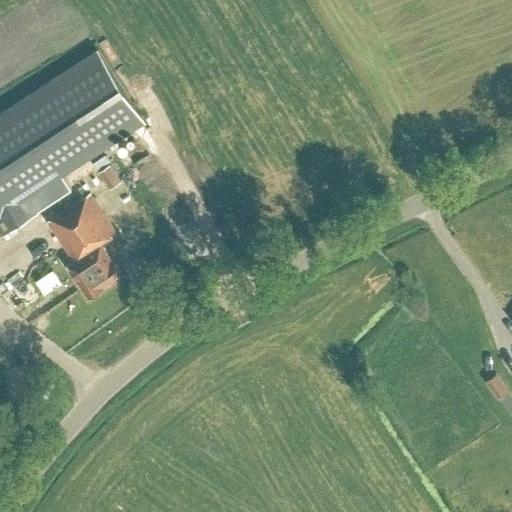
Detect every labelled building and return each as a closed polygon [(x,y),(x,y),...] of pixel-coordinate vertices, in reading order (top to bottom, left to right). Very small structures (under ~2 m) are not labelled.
[(97,48),(0,110),(0,234),(0,235),(37,211),(28,197),(145,121),(97,48)] [(120,148),(131,160),(144,147),(134,136),(120,148)] [(110,161),(99,168),(110,185),(121,178),(110,161)] [(101,287),(101,283),(121,270),(101,239),(116,229),(91,190),(48,218),(73,256),(68,260),(88,291),(89,290),(94,291),(101,287)] [(16,308),(28,299),(16,284),(4,293),(16,308)] [(496,370),(485,378),(498,396),(499,395),(511,412),(511,411),(511,392),(508,387),(509,387),(496,370)]
